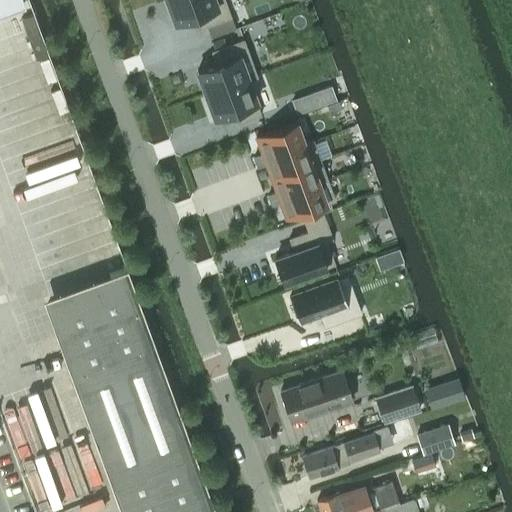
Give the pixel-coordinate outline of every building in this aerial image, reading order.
[(165,0),(173,23),(193,16),(197,27),(230,15),(224,0),(165,0)] [(215,63),(195,70),(204,92),(247,76),(248,80),(257,76),(243,38),(210,50),(215,63)] [(247,76),(204,92),(213,118),(233,111),(237,122),(261,114),(248,80),(247,76)] [(336,100),(326,104),(329,111),(339,108),(336,100)] [(259,153),(252,155),(254,160),(305,141),(304,141),(297,121),(253,138),(259,153)] [(305,141),(254,160),(256,166),(263,163),(268,178),(312,162),(313,163),(320,161),(311,138),(304,141),(305,141)] [(273,191),(267,194),(269,199),(275,197),(276,198),(320,182),(319,180),(313,163),(312,162),(268,178),(273,191)] [(275,197),(269,199),(271,204),(277,202),(284,219),(328,202),(335,200),(326,177),(319,180),(320,182),(276,198),(275,197)] [(368,185),(357,189),(360,197),(371,193),(368,185)] [(292,248),(271,256),(281,284),(327,268),(335,265),(326,241),(332,239),(321,210),(301,218),(306,232),(288,238),(292,248)] [(126,267),(42,297),(66,364),(90,429),(174,398),(150,333),(131,282),(126,268),(126,267)] [(347,274),(289,295),(299,321),(318,314),(323,326),(361,313),(347,274)] [(341,369),(280,389),(290,421),(351,400),(341,369)] [(411,384),(375,396),(383,421),(419,409),(411,384)] [(453,396),(450,386),(432,392),(435,402),(453,396)] [(174,398),(90,429),(114,495),(198,464),(174,398)] [(415,432),(422,453),(453,443),(447,422),(415,432)] [(458,431),(461,440),(473,437),(470,427),(458,431)] [(358,436),(302,455),(309,476),(350,462),(349,460),(378,450),(377,444),(372,429),(357,433),(358,436)] [(436,449),(416,456),(426,485),(446,478),(439,456),(447,454),(445,446),(436,449)] [(214,511),(198,464),(114,495),(120,511),(214,511)] [(344,490),(317,499),(321,511),(365,511),(399,501),(390,476),(364,484),(363,483),(344,490)] [(399,501),(365,511),(418,511),(414,497),(399,502),(399,501)]
